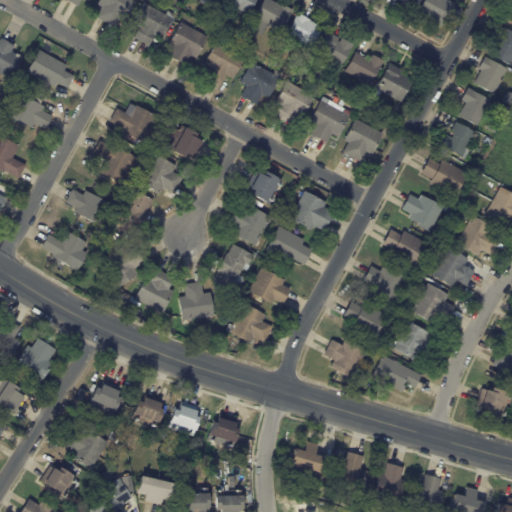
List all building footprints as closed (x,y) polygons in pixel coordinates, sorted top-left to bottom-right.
[(132,0),(123,19),(118,16),(112,27),(95,17),(101,6),(96,4),(98,0),(132,0)] [(254,0),(247,15),(244,14),(240,21),(230,16),(234,8),(222,2),(223,0),(254,0)] [(270,0),(280,5),(280,4),(291,10),(280,31),(267,24),(261,36),(249,30),(254,20),(252,19),(262,0),(270,0)] [(418,0),(413,9),(396,0),(418,0)] [(445,0),(453,4),(440,26),(424,17),(424,16),(416,12),(422,0),(445,0)] [(147,44),(132,36),(137,28),(130,24),(142,3),(170,18),(158,39),(151,36),(147,44)] [(511,24),(503,20),(509,8),(511,9),(511,6),(511,24)] [(298,14),(309,21),(320,28),(309,48),(284,34),(296,13),(298,14)] [(183,66),(166,56),(171,46),(167,44),(179,22),(206,38),(194,59),(188,55),(183,66)] [(511,60),(509,66),(487,54),(501,27),(511,33),(511,60)] [(328,33),(338,38),(336,41),(338,42),(340,39),(351,45),(339,67),(314,53),(326,32),(328,33)] [(0,39),(1,40),(12,46),(9,52),(20,58),(8,80),(0,75),(0,39)] [(226,77),(224,75),(219,86),(203,77),(208,68),(202,64),(214,42),(242,58),(230,79),(226,77)] [(47,56),(64,65),(61,71),(71,76),(65,88),(55,83),(52,88),(25,72),(37,50),(47,56)] [(356,53),(365,58),(364,61),(367,63),(371,55),(382,61),(369,86),(344,72),(355,52),(356,53)] [(473,84),(480,71),(477,69),(483,57),(506,69),(493,95),(473,84)] [(273,75),(278,78),(266,99),(260,95),(255,105),(239,97),(245,87),(238,83),(250,62),(273,75)] [(398,69),(400,70),(398,73),(411,80),(399,102),(375,88),(388,63),(398,69)] [(307,93),(313,96),(301,118),(296,115),(290,125),(273,115),(278,105),(274,103),(286,81),(307,93)] [(489,102),(476,126),(457,116),(465,103),(460,100),(466,88),(489,101),(489,102)] [(49,116),(42,129),(33,124),(30,128),(1,113),(13,91),(42,107),(40,111),(49,116)] [(320,101),(348,116),(336,137),(331,134),(325,144),(309,135),(314,126),(308,122),(320,101)] [(140,109),(154,117),(140,143),(120,132),(121,129),(107,122),(114,109),(128,116),(134,106),(140,109)] [(376,131),(382,134),(370,156),(366,153),(360,163),(342,153),(347,143),(342,140),(354,119),(376,131)] [(447,135),(454,122),(474,133),(465,147),(469,149),(463,160),(436,144),(442,134),(446,136),(447,135)] [(193,135),(191,138),(200,144),(192,158),(185,155),(183,158),(166,148),(168,144),(163,140),(170,128),(175,131),(178,125),(193,134),(193,135)] [(23,167),(17,179),(3,172),(2,174),(0,172),(0,138),(17,147),(10,158),(24,166),(23,167)] [(485,138),(491,141),(488,146),(482,143),(485,138)] [(114,147),(135,159),(129,170),(124,168),(116,183),(97,173),(104,161),(91,154),(98,141),(111,148),(112,146),(114,147)] [(175,177),(167,191),(161,188),(158,195),(137,183),(153,154),(174,166),(171,172),(176,176),(175,177)] [(421,172),(428,159),(438,164),(441,160),(465,173),(452,198),(427,184),(430,180),(420,174),(421,172)] [(277,186),(267,205),(249,195),(251,190),(245,186),(254,170),(260,174),(262,171),(280,181),(277,186)] [(511,222),(509,221),(506,226),(485,213),(499,188),(511,194),(511,222)] [(145,212),(133,233),(113,222),(116,216),(118,218),(128,201),(125,199),(131,189),(151,201),(145,212)] [(63,202),(71,190),(81,196),(84,191),(108,205),(96,227),(71,212),(73,208),(63,202)] [(331,214),(323,229),(311,222),(307,230),(288,219),(303,191),(324,203),(322,207),(332,213),(331,214)] [(443,205),(429,231),(428,230),(427,233),(417,227),(418,225),(406,219),(409,214),(400,209),(408,195),(417,200),(420,195),(432,202),(433,200),(443,205)] [(254,246),(233,235),(236,229),(226,223),(234,207),(245,213),(249,207),(269,218),(254,246)] [(498,242),(492,253),(481,247),(476,256),(455,245),(471,216),(491,228),(488,234),(499,240),(498,242)] [(290,234),(302,241),(300,245),(310,251),(302,265),(291,260),(289,264),(264,250),(277,227),(290,234)] [(402,231),(427,245),(414,269),(388,255),(391,250),(381,244),(389,230),(399,236),(402,231)] [(82,249),(77,257),(81,260),(74,271),(51,257),(52,255),(39,248),(46,235),(60,242),(66,232),(85,243),(82,249)] [(246,265),(244,264),(234,282),(237,284),(232,292),(210,280),(225,254),(226,255),(232,245),(252,256),(247,265),(246,265)] [(474,273),(465,287),(455,281),(451,288),(430,276),(443,254),(439,252),(443,245),(467,259),(463,267),(474,273)] [(139,259),(142,265),(132,270),(135,277),(115,287),(100,259),(120,248),(123,254),(133,248),(139,259)] [(282,282),(280,286),(288,290),(280,305),(272,300),(269,305),(259,300),(259,301),(246,294),(260,266),(276,274),(274,276),(282,281),(282,282)] [(378,297),(368,291),(370,287),(360,282),(369,266),(379,272),(381,267),(392,274),(393,271),(404,278),(389,305),(378,299),(379,297),(378,297)] [(157,271),(172,278),(166,289),(171,292),(160,313),(132,299),(143,278),(148,280),(154,269),(157,271)] [(180,321),(177,298),(184,297),(182,285),(200,282),(202,294),(216,292),(219,316),(180,321)] [(445,295),(447,296),(443,302),(453,308),(444,323),(435,318),(431,324),(410,312),(427,284),(445,295)] [(362,303),(387,317),(374,341),(350,328),(352,323),(341,317),(349,302),(360,308),(362,303)] [(270,329),(261,344),(251,338),(247,344),(227,333),(243,304),(264,316),(260,322),(270,328),(270,329)] [(5,320),(18,328),(12,338),(19,342),(7,361),(0,356),(0,324),(3,319),(5,320)] [(434,347),(425,363),(415,357),(413,362),(391,350),(407,322),(428,334),(426,338),(436,344),(434,347)] [(38,340),(54,351),(48,361),(52,363),(39,384),(12,367),(25,345),(30,348),(36,339),(38,340)] [(365,351),(349,380),(332,371),(336,363),(333,361),(332,362),(322,356),(330,341),(340,346),(344,339),(365,351)] [(511,384),(498,377),(501,371),(490,366),(499,349),(509,355),(511,349),(511,384)] [(419,377),(413,388),(402,382),(400,386),(402,387),(399,392),(370,377),(382,356),(419,376),(419,377)] [(107,381),(119,386),(116,391),(115,391),(114,393),(120,395),(110,415),(106,413),(105,416),(92,410),(94,407),(86,404),(89,398),(87,397),(93,385),(97,387),(101,378),(107,381)] [(16,389),(15,391),(24,396),(13,414),(7,411),(4,415),(0,412),(0,381),(2,379),(17,388),(16,389)] [(476,403),(480,390),(488,392),(489,389),(508,395),(500,420),(476,412),(478,407),(475,406),(476,403)] [(148,394),(161,399),(159,403),(158,402),(157,405),(162,407),(156,421),(153,420),(150,426),(129,418),(132,412),(130,411),(135,399),(139,400),(142,392),(148,394)] [(183,406),(196,410),(194,415),(199,416),(192,436),(166,427),(173,408),(177,409),(179,404),(183,406)] [(222,414),(236,419),(235,425),(239,427),(238,431),(236,430),(231,447),(208,440),(210,434),(208,434),(212,421),(216,422),(217,417),(218,417),(219,413),(222,414)] [(64,441),(73,427),(82,433),(85,428),(106,441),(89,468),(69,455),(72,450),(62,444),(64,441)] [(108,437),(111,431),(117,435),(115,440),(108,437)] [(318,444),(319,444),(316,453),(323,455),(319,472),(290,463),(294,447),(304,450),(307,441),(318,444)] [(120,450),(117,455),(112,451),(115,447),(120,450)] [(349,452),(362,455),(359,467),(362,468),(357,491),(333,485),(338,461),(343,462),(345,451),(349,452)] [(238,455),(244,457),(241,465),(235,463),(238,455)] [(388,462),(402,467),(399,478),(402,479),(394,503),(371,494),(378,472),(382,473),(386,461),(388,462)] [(71,482),(60,499),(42,488),(44,484),(38,480),(48,465),(54,469),(57,465),(74,477),(71,482)] [(107,469),(111,476),(106,479),(102,473),(107,469)] [(427,474),(441,479),(438,489),(441,490),(437,502),(441,502),(437,511),(426,511),(410,507),(417,484),(421,485),(424,474),(427,474)] [(158,504),(143,500),(144,494),(135,493),(136,490),(135,489),(138,475),(172,482),(169,497),(167,496),(166,499),(161,498),(159,504),(158,504)] [(132,490),(125,476),(119,479),(126,493),(132,490)] [(119,479),(130,497),(120,504),(120,505),(108,511),(88,511),(82,501),(91,495),(93,497),(109,487),(107,483),(117,477),(119,479)] [(183,511),(183,506),(179,506),(178,487),(205,485),(206,509),(202,509),(202,511),(183,511)] [(477,489),(475,498),(482,500),(479,511),(461,511),(449,509),(453,492),(463,495),(465,486),(477,489)] [(240,511),(236,511),(217,511),(217,508),(213,509),(212,488),(239,488),(240,511)] [(56,511),(18,511),(31,494),(56,511)] [(510,497),(511,497),(511,511),(494,511),(497,502),(505,503),(506,496),(510,497)]
